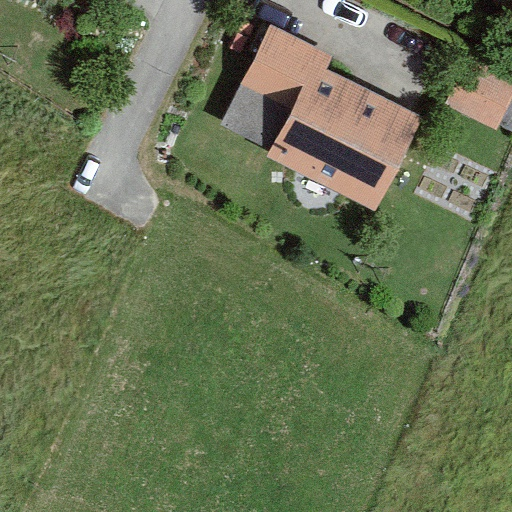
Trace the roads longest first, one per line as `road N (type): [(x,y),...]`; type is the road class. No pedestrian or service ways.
road 1 (track): [(47,511),(76,449),(165,308),(171,226),(107,153)]
road 2 (residential): [(107,153),(186,0)]
